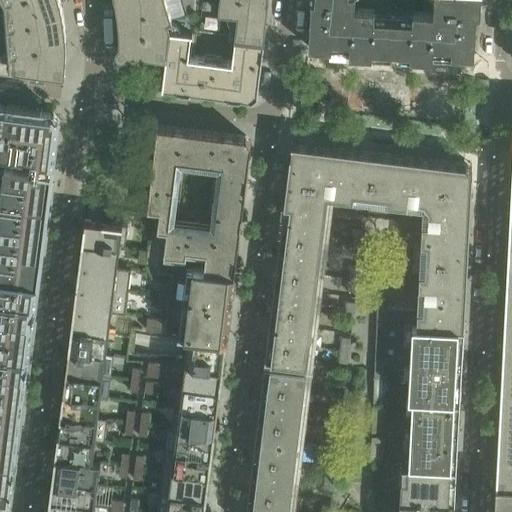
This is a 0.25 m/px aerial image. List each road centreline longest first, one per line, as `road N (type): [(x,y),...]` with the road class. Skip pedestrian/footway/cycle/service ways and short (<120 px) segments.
road 1 (residential): [(498,87),(472,511)]
road 2 (residential): [(97,96),(76,132),(28,511)]
road 3 (residential): [(274,120),(226,511)]
road 4 (unknown): [(244,362),(185,353),(121,362),(103,401),(89,476)]
road 5 (residential): [(274,120),(97,96)]
road 6 (residential): [(289,0),(274,120)]
